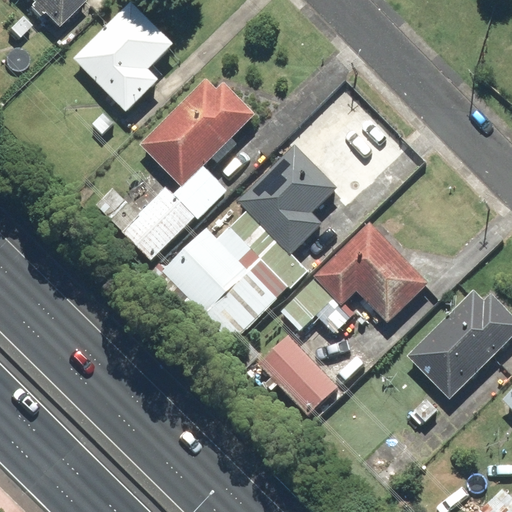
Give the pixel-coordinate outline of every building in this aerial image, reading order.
[(84,4),(79,0),(17,0),(52,35),(84,4)] [(129,11),(71,66),(123,120),(155,90),(145,79),(170,54),(129,11)] [(138,151),(179,194),(252,124),(221,92),(214,99),(203,88),(138,151)] [(292,153),(235,209),(245,219),(217,247),(205,235),(165,274),(159,268),(148,279),(223,355),(303,276),(289,262),(320,231),(309,220),(334,196),(292,153)] [(223,198),(201,176),(174,202),(196,225),(223,198)] [(192,224),(164,195),(137,221),(111,195),(95,211),(149,266),(192,224)] [(425,290),(366,230),(277,316),(297,337),(331,305),(339,313),(354,299),(384,329),(425,290)] [(405,363),(447,406),(511,344),(511,327),(488,303),(481,310),(471,299),(405,363)] [(335,394),(286,343),(257,371),(306,422),(335,394)] [(511,397),(500,408),(511,420),(511,397)] [(397,497),(424,469),(404,448),(376,476),(397,497)] [(511,511),(511,506),(501,495),(482,511),(511,511)] [(419,511),(405,498),(392,511),(419,511)]
